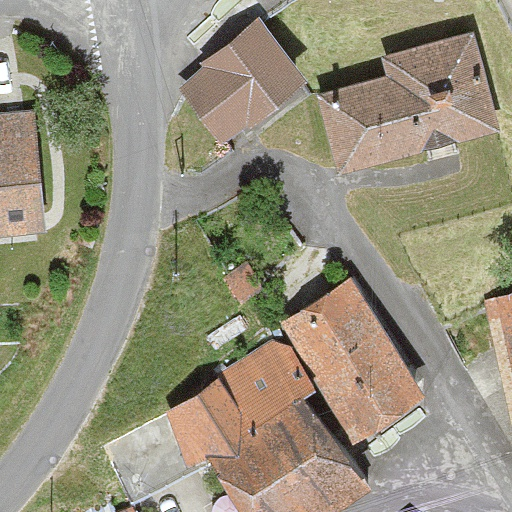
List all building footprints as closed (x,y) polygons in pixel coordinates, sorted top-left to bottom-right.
[(333,82),(280,18),(204,80),(257,144),(333,82)] [(404,52),(409,74),(335,93),(358,175),(511,133),(511,92),(496,30),(404,52)] [(0,241),(89,232),(75,111),(0,118),(0,241)] [(301,320),(384,440),(450,397),(371,279),(301,320)] [(511,294),(493,301),(511,353),(511,294)] [(369,511),(413,483),(384,440),(301,320),(205,400),(206,401),(187,411),(221,472),(244,459),(278,511),(369,511)]
